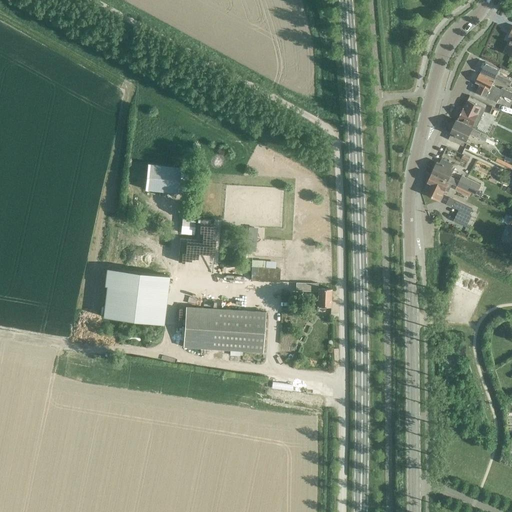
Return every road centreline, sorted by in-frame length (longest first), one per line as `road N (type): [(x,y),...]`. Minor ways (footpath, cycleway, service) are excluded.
road 1 (unclassified): [(340,511),(335,144),(303,114),(95,0)]
road 2 (secondary): [(346,0),(362,293),(362,511)]
road 3 (residential): [(410,286),(413,177),(440,65),(451,40),(488,0)]
road 4 (unclassified): [(413,511),(410,286)]
